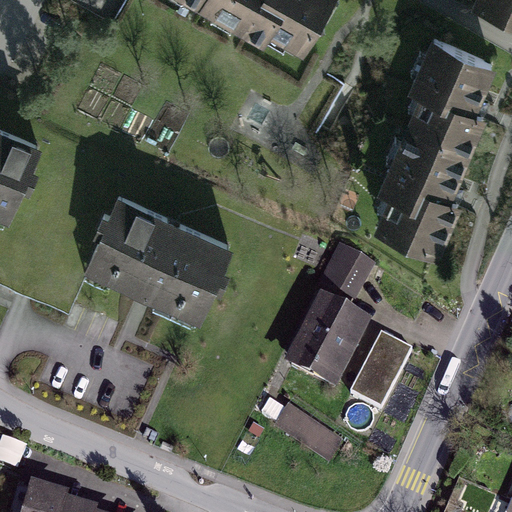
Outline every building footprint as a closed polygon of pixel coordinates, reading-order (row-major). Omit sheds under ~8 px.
[(203,0),(202,2),(264,38),(269,28),(303,47),(314,27),(325,24),(322,14),(329,0),(203,0)] [(511,0),(477,0),(471,17),(511,32),(511,0)] [(494,74),(430,49),(410,100),(420,103),(383,199),(391,202),(377,239),(443,265),(464,210),(454,206),(485,125),(476,122),(494,74)] [(37,146),(0,129),(0,222),(2,223),(37,146)] [(228,245),(121,196),(86,274),(194,322),(213,280),(218,283),(225,267),(220,264),(228,245)] [(379,274),(341,254),(323,289),(361,308),(379,274)] [(0,255),(0,281),(70,311),(82,283),(52,270),(46,285),(19,274),(23,265),(0,255)] [(373,337),(322,309),(285,377),(336,405),(373,337)] [(412,359),(382,343),(351,400),(381,416),(412,359)] [(289,413),(277,429),(329,465),(341,448),(289,413)] [(5,442),(0,459),(0,462),(19,468),(25,448),(5,442)] [(73,504),(29,493),(24,511),(79,511),(72,510),(73,504)]
